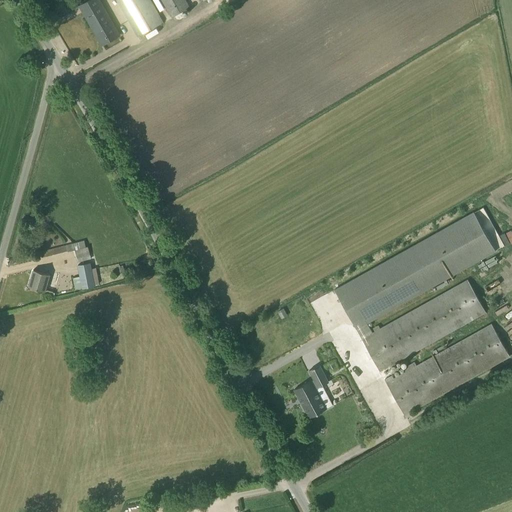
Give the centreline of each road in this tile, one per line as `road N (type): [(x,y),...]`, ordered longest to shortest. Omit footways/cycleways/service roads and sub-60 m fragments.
road 1 (unclassified): [(305,511),(57,63)]
road 2 (unclassified): [(57,63),(0,263)]
road 3 (track): [(228,0),(71,85)]
